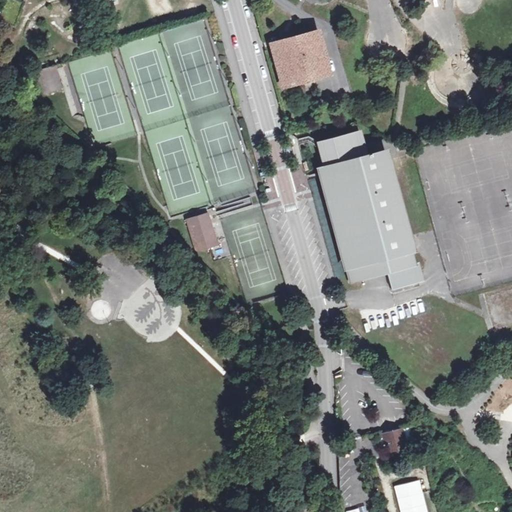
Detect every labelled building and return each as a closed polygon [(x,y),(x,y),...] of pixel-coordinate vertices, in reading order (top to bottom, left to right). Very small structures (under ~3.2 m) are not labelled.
[(24,3),(17,0),(6,0),(0,17),(0,20),(15,27),(24,3)] [(284,84),(303,79),(328,72),(317,32),(273,44),(284,84)] [(38,68),(42,94),(61,90),(57,65),(38,68)] [(360,133),(326,142),(321,151),(326,169),(322,170),(352,281),(386,272),(389,285),(391,285),(392,290),(423,282),(418,263),(414,264),(384,153),(367,158),(360,133)] [(195,251),(215,245),(206,215),(186,222),(195,251)] [(112,311),(109,303),(101,299),(94,302),(90,311),(94,318),(101,321),(109,318),(112,311)] [(400,437),(398,430),(395,431),(380,435),(382,442),(385,444),(387,443),(388,448),(387,448),(389,456),(404,452),(402,445),(400,437)] [(427,511),(419,478),(393,485),(399,511),(427,511)]
